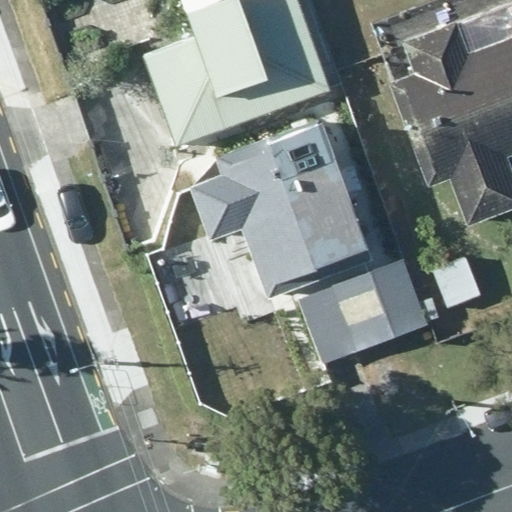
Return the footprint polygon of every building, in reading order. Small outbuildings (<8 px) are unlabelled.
[(177,0),(193,41),(137,61),(172,155),(329,97),(292,0),(177,0)] [(444,179),(464,231),(511,213),(511,179),(504,159),(511,156),(511,36),(465,54),(451,18),(393,39),(408,81),(384,90),(421,188),(444,179)] [(312,131),(178,182),(202,246),(233,235),(259,305),(293,289),(363,265),(312,131)] [(293,289),(319,365),(422,329),(395,253),(363,265),(293,289)] [(484,300),(466,256),(427,272),(445,316),(484,300)]
